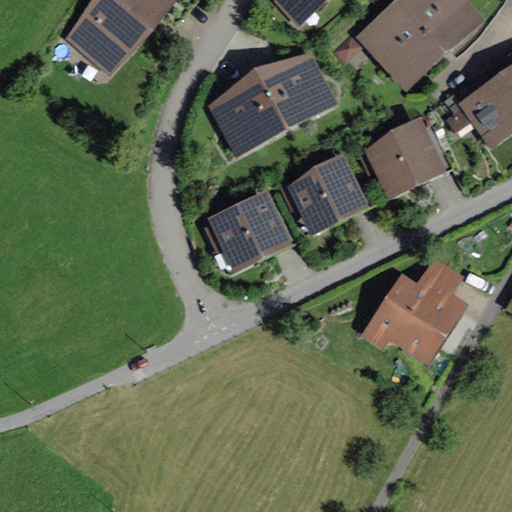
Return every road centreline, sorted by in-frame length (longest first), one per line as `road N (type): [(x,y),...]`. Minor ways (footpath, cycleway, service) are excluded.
road 1 (residential): [(238,0),(181,92),(164,138),(164,189),(182,263),(214,334)]
road 2 (residential): [(511,188),(214,334)]
road 3 (residential): [(214,334),(0,425)]
